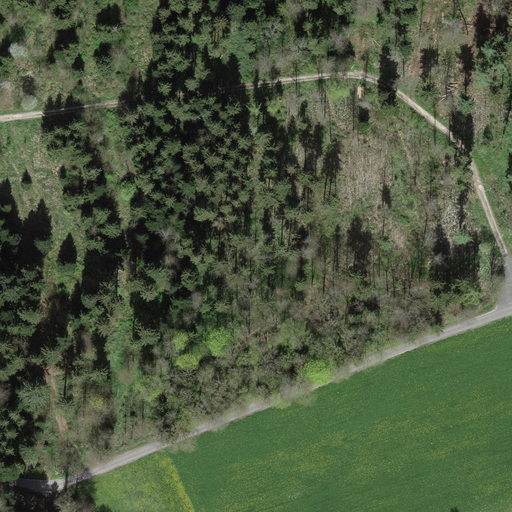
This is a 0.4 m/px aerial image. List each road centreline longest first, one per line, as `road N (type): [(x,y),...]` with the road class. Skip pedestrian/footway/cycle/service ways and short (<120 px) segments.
road 1 (track): [(511,272),(452,130),(375,78),(340,74),(0,118)]
road 2 (unclassified): [(511,306),(73,479),(29,484),(0,477)]
